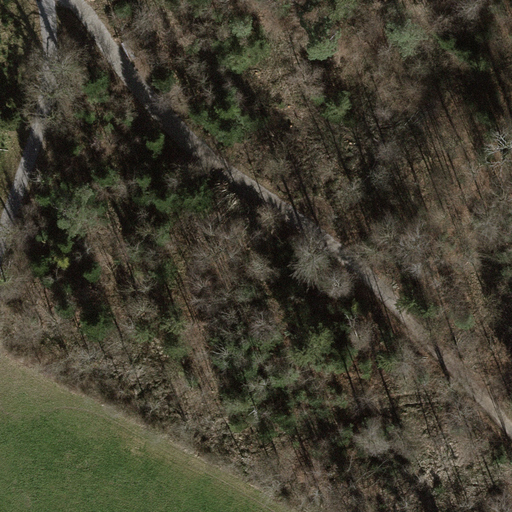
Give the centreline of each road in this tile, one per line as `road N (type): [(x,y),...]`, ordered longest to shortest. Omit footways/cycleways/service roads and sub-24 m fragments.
road 1 (track): [(70,0),(187,137),(360,271),(511,432)]
road 2 (unclassified): [(0,248),(45,104),(52,53),(46,0)]
